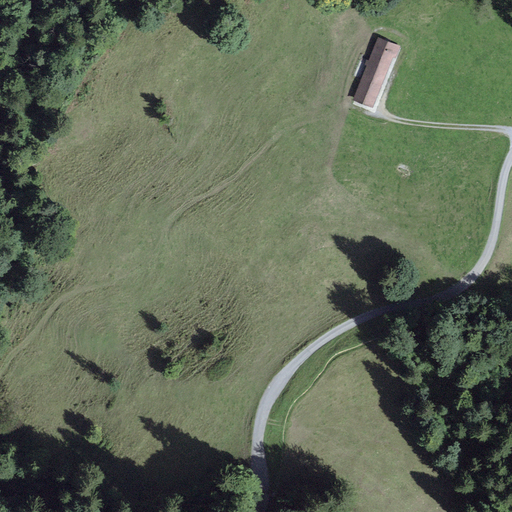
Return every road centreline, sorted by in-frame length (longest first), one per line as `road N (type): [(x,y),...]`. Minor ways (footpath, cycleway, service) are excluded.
road 1 (unclassified): [(255,511),(260,421),(275,387),(342,328),(466,284),(489,250),(511,155)]
road 2 (track): [(6,360),(60,298),(128,273),(174,214),(235,177),(276,137),(301,123),(361,111)]
road 3 (track): [(511,131),(361,111)]
